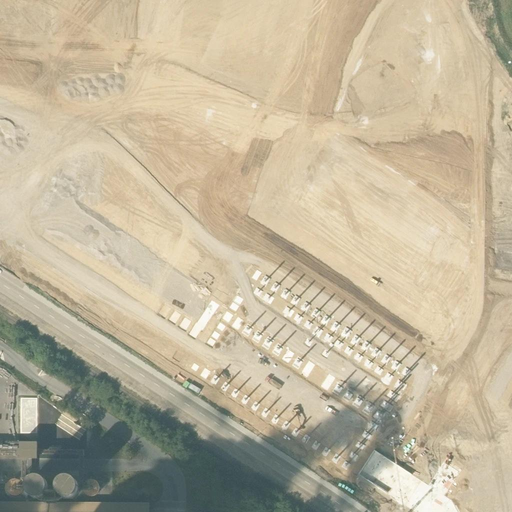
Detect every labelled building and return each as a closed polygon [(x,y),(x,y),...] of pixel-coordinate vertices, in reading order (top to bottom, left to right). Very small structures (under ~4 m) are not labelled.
[(424,25),(418,23),(412,40),(418,42),(424,25)] [(352,97),(339,88),(322,114),(389,157),(406,131),(376,111),(373,116),(349,101),(352,97)] [(391,175),(347,146),(339,159),(383,188),(391,175)] [(223,289),(20,158),(0,189),(0,243),(178,359),(179,358),(194,368),(193,369),(346,468),(407,374),(255,275),(256,273),(240,263),(223,289)] [(34,458),(34,440),(11,440),(11,457),(34,458)] [(52,450),(53,457),(79,457),(79,449),(52,450)] [(429,486),(383,457),(366,482),(413,511),(457,511),(451,501),(444,496),(460,473),(444,462),(429,486)] [(29,485),(67,499),(73,481),(36,467),(29,485)] [(23,474),(4,469),(0,484),(0,487),(19,492),(23,474)] [(150,505),(0,503),(0,511),(149,511),(150,511),(150,505)]
